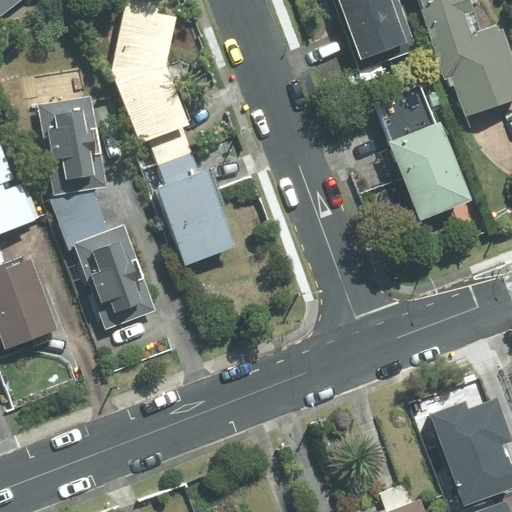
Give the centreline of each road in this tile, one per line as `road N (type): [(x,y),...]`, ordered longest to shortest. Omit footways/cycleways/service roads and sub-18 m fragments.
road 1 (residential): [(363,352),(0,490)]
road 2 (residential): [(363,352),(235,0)]
road 3 (residential): [(511,294),(363,352)]
road 4 (unknown): [(273,386),(324,511)]
